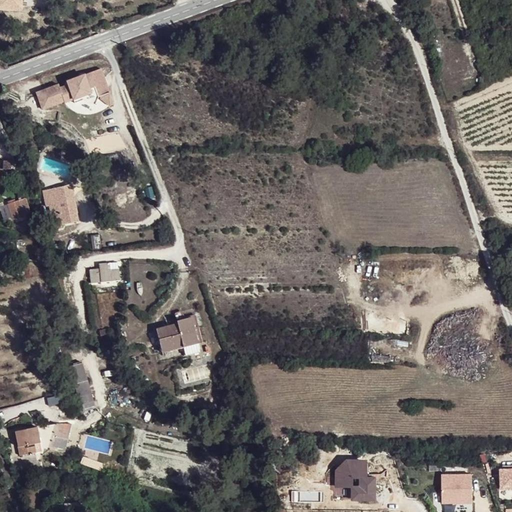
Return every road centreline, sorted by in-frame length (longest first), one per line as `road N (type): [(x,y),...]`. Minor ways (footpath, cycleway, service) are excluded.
road 1 (unclassified): [(511,320),(395,0)]
road 2 (secondary): [(0,79),(213,0)]
